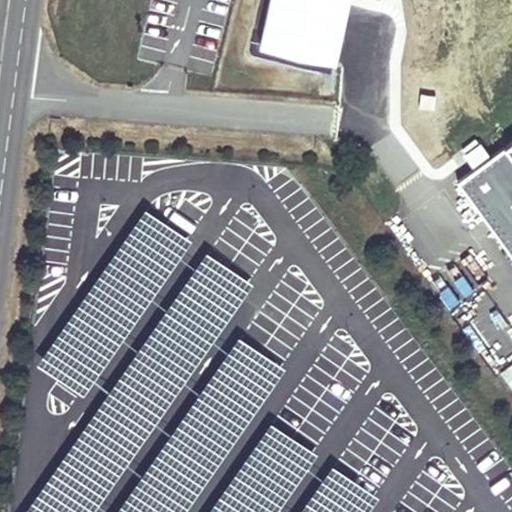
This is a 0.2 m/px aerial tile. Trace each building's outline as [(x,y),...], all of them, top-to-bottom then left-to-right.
[(511,142),(454,185),(481,224),(493,216),(501,227),(492,236),(511,265),(511,142)] [(192,241),(145,208),(36,361),(84,395),(192,241)] [(93,511),(252,283),(206,250),(22,511),(93,511)] [(183,511),(285,368),(236,334),(110,511),(183,511)] [(511,388),(511,362),(499,371),(511,388)] [(275,511),(316,454),(269,421),(206,511),(275,511)] [(365,511),(377,495),(331,463),(296,511),(365,511)]
